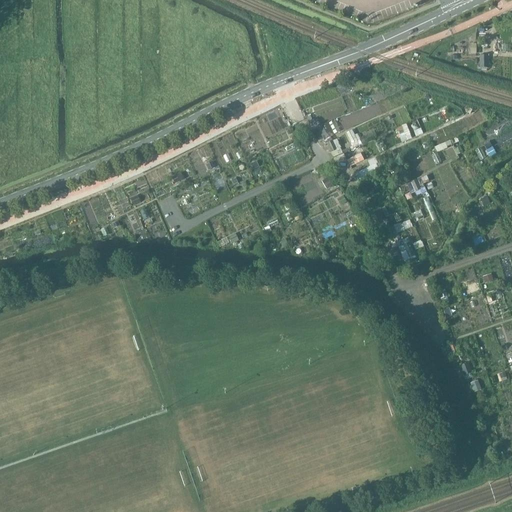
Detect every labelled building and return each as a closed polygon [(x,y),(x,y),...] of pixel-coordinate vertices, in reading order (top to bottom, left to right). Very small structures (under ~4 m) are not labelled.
[(480,56),(480,68),(489,68),(488,56),(480,56)] [(371,112),(382,106),(379,99),(368,106),(371,112)] [(396,125),(392,115),(383,118),(381,112),(371,116),(374,125),(378,123),(380,130),(396,125)] [(326,120),(319,122),(323,132),(330,130),(326,120)] [(352,136),(359,135),(357,126),(350,127),(352,136)] [(362,142),(369,140),(367,132),(360,134),(362,142)] [(491,136),(485,140),(488,146),(495,143),(491,136)] [(388,178),(385,172),(379,175),(382,181),(388,178)] [(412,184),(416,194),(422,191),(418,181),(412,184)] [(424,206),(429,218),(437,215),(432,203),(424,206)] [(148,205),(141,208),(145,215),(151,212),(148,205)] [(393,231),(398,238),(402,235),(397,228),(393,231)] [(403,247),(409,260),(415,258),(409,244),(403,247)] [(389,252),(397,269),(405,266),(396,249),(389,252)] [(487,279),(496,276),(493,269),(485,273),(487,279)] [(463,376),(470,374),(467,364),(460,367),(463,376)] [(476,388),(484,385),(480,374),(472,377),(476,388)]
